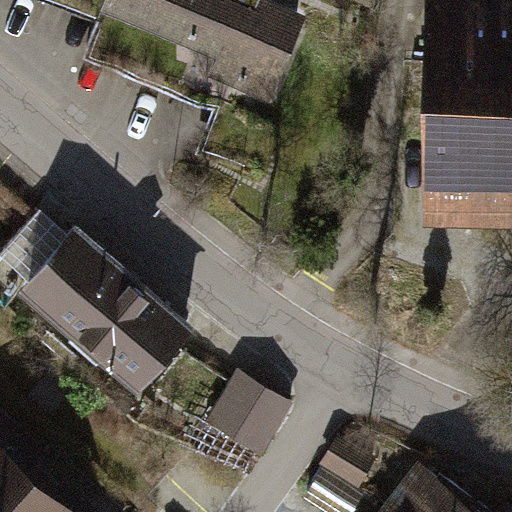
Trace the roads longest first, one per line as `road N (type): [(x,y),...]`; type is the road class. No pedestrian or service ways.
road 1 (residential): [(0,116),(168,258),(339,371)]
road 2 (unknown): [(339,371),(387,233),(407,0)]
road 3 (residential): [(339,371),(511,435)]
road 4 (residential): [(339,371),(232,511)]
